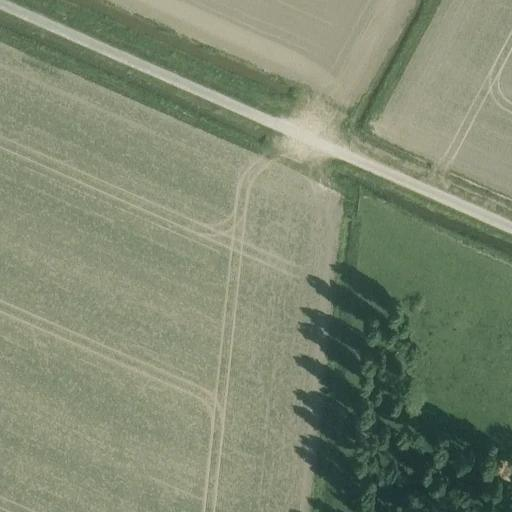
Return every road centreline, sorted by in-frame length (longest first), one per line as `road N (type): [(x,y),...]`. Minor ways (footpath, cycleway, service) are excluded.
road 1 (track): [(511,229),(0,4)]
road 2 (track): [(298,161),(331,177),(359,205),(511,274)]
